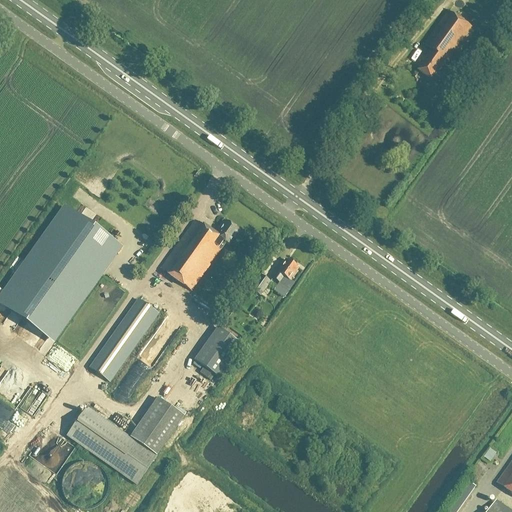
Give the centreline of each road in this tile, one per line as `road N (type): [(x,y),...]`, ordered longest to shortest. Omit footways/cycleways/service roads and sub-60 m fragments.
road 1 (unclassified): [(511,371),(0,10)]
road 2 (primary): [(511,351),(18,0)]
road 3 (track): [(414,0),(321,133),(317,166),(284,211)]
road 4 (unknown): [(223,168),(146,276)]
